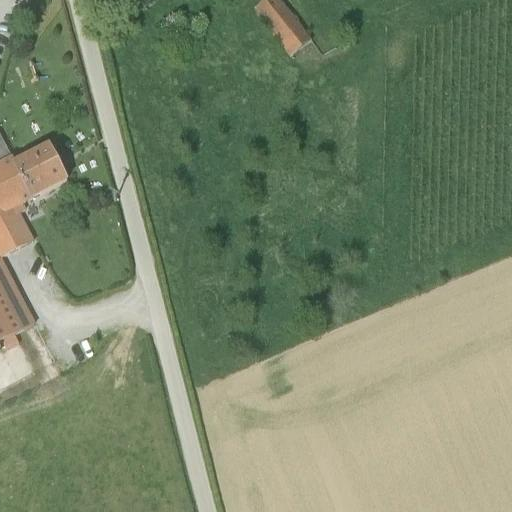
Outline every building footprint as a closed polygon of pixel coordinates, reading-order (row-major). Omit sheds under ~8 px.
[(279,0),(267,0),(252,12),(289,61),(313,42),(279,0)] [(0,168),(12,163),(0,140),(0,168)] [(0,262),(1,264),(34,247),(20,219),(26,216),(23,209),(67,187),(48,151),(15,168),(12,163),(0,168),(0,262)] [(0,347),(2,346),(14,340),(35,329),(1,264),(0,262),(0,347)] [(14,340),(2,346),(5,353),(7,356),(19,349),(14,340)]
